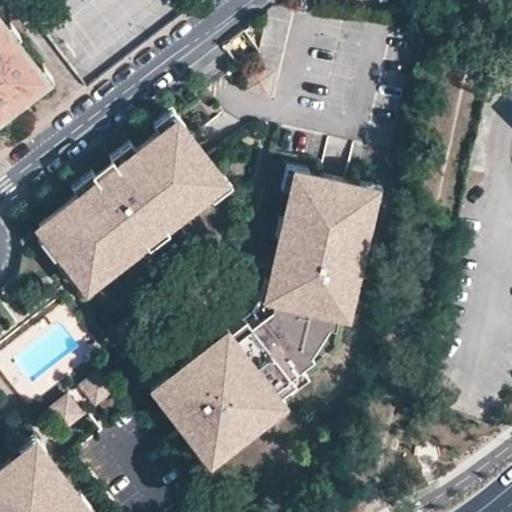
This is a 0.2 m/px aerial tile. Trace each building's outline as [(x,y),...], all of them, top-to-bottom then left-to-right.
[(39,67),(15,37),(10,41),(1,29),(6,25),(0,17),(0,108),(37,80),(32,73),(39,67)] [(20,33),(11,21),(6,25),(1,29),(10,41),(15,37),(20,33)] [(53,76),(44,64),(39,67),(32,73),(37,80),(41,85),(53,76)] [(254,65),(248,84),(265,89),(271,70),(254,65)] [(186,122),(172,104),(152,119),(159,127),(174,115),(181,125),(186,122)] [(181,125),(174,115),(159,127),(134,146),(133,147),(135,150),(127,156),(123,151),(113,159),(96,172),(84,181),(88,186),(80,192),(78,189),(38,221),(44,229),(54,242),(60,237),(66,244),(70,249),(75,256),(69,261),(79,274),(86,282),(126,251),(123,248),(131,241),(133,243),(144,235),(153,228),(151,224),(162,215),(165,218),(166,220),(174,214),(170,208),(177,203),(181,208),(182,207),(206,188),(221,176),(212,165),(203,153),(197,158),(190,149),(183,140),(189,135),(181,125)] [(197,143),(190,134),(189,135),(183,140),(190,149),(197,143)] [(134,146),(128,138),(109,153),(113,159),(123,151),(127,156),(135,150),(133,147),(134,146)] [(204,152),(197,143),(190,149),(197,158),(203,153),(204,152)] [(290,185),(294,166),(306,169),(307,163),(286,159),(280,183),(290,185)] [(232,182),(216,162),(212,165),(221,176),(206,188),(212,196),(232,182)] [(357,231),(365,202),(369,183),(357,180),(345,178),(343,177),(341,184),(319,179),(321,172),(319,172),(306,169),(294,166),(290,185),(283,213),(283,216),(290,218),(287,230),(280,228),(279,231),(277,239),(278,240),(275,252),(284,255),(279,272),(278,272),(276,277),(273,289),(270,302),(258,312),(250,319),(244,312),(243,313),(229,324),(214,336),(212,337),(211,336),(194,349),(199,356),(185,367),(182,364),(170,372),(158,382),(165,391),(200,435),(206,443),(218,434),(228,426),(231,430),(263,405),(261,402),(263,401),(279,388),(287,382),(294,377),(289,370),(299,361),(311,352),(308,349),(325,320),(330,321),(334,307),(336,296),(337,294),(344,296),(347,286),(348,282),(345,281),(351,256),(354,257),(356,248),(357,244),(350,242),(352,232),(357,233),(357,231)] [(96,172),(92,167),(72,182),(78,189),(80,192),(88,186),(84,181),(96,172)] [(374,204),(380,180),(359,175),(357,180),(369,183),(365,202),(374,204)] [(186,212),(182,207),(181,208),(177,203),(170,208),(174,214),(166,220),(165,218),(162,221),(167,227),(186,212)] [(290,218),(283,216),(283,213),(278,212),(274,230),(279,231),(280,228),(287,230),(290,218)] [(165,218),(162,215),(151,224),(153,228),(162,221),(165,218)] [(66,244),(60,237),(54,242),(44,229),(37,235),(53,255),(66,244)] [(359,249),(364,232),(357,231),(357,233),(352,232),(350,242),(357,244),(356,248),(359,249)] [(149,241),(144,235),(133,243),(131,241),(123,248),(126,251),(130,256),(149,241)] [(75,256),(70,249),(56,259),(72,279),(79,274),(69,261),(75,256)] [(279,272),(284,255),(275,252),(270,275),(276,277),(278,272),(279,272)] [(276,277),(270,275),(263,274),(260,286),(273,289),(276,277)] [(273,289),(260,286),(259,288),(258,289),(257,291),(256,291),(256,292),(255,293),(255,294),(254,295),(253,296),(253,297),(252,298),(252,299),(251,300),(251,301),(250,302),(258,312),(270,302),(273,289)] [(347,286),(344,296),(337,294),(336,296),(334,307),(347,310),(352,287),(347,286)] [(258,312),(250,302),(240,310),(243,313),(244,312),(250,319),(258,312)] [(229,324),(225,318),(209,330),(214,336),(229,324)] [(199,356),(194,349),(180,360),(182,364),(185,367),(199,356)] [(308,373),(299,361),(289,370),(294,377),(287,382),(290,386),(308,373)] [(170,372),(165,365),(148,378),(161,394),(165,391),(158,382),(170,372)] [(113,384),(99,367),(82,381),(95,398),(113,384)] [(285,395),(279,388),(263,401),(269,408),(285,395)] [(81,410),(67,392),(49,406),(63,423),(81,410)] [(47,443),(34,427),(18,440),(23,447),(35,438),(42,447),(47,443)] [(224,442),(218,434),(206,443),(200,435),(196,438),(208,454),(224,442)] [(0,511),(65,511),(71,508),(83,499),(76,490),(42,447),(35,438),(23,447),(12,456),(9,453),(0,460),(0,511)] [(80,511),(93,503),(80,486),(76,490),(83,499),(71,508),(74,511),(80,511)]
